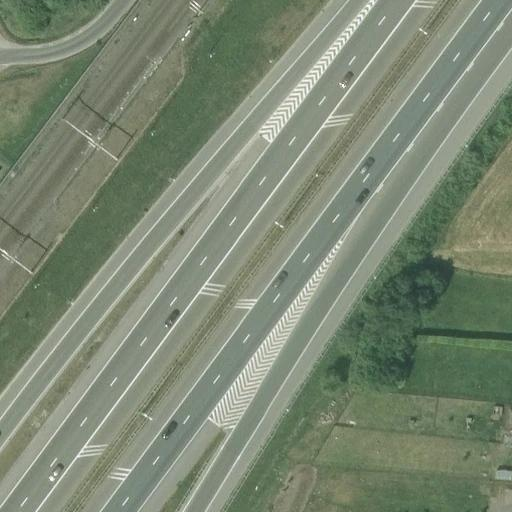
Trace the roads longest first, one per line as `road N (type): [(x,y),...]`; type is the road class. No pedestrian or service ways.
road 1 (motorway): [(397,0),(19,511)]
road 2 (motorway): [(368,0),(173,215),(0,436)]
road 3 (motorway): [(121,511),(386,153)]
road 4 (motorway): [(197,511),(380,212),(386,153)]
road 5 (motorway): [(386,153),(505,0)]
road 6 (unclassified): [(118,0),(91,36),(54,52),(0,58)]
